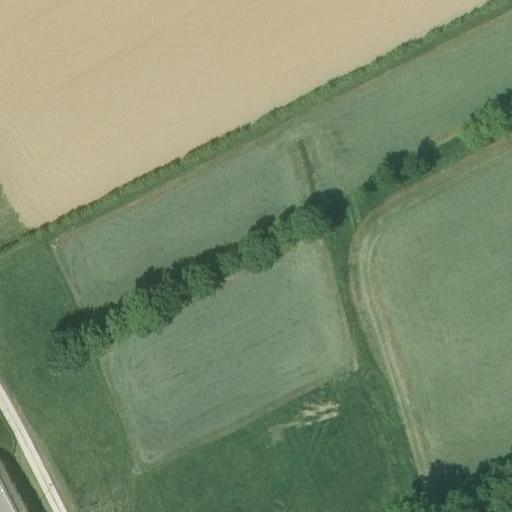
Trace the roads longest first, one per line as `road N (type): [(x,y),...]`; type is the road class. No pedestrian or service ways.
road 1 (track): [(511,151),(394,216),(370,255),(370,283),(434,511)]
road 2 (track): [(62,511),(0,407)]
